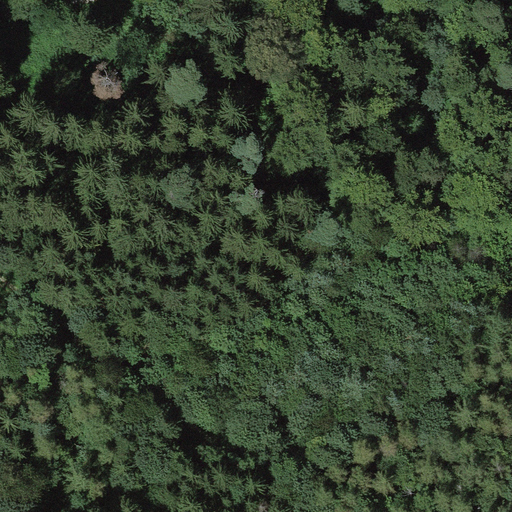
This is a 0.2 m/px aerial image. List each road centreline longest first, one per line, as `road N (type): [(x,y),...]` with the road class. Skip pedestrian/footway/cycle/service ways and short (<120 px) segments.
road 1 (track): [(511,231),(444,237),(301,319),(123,373)]
road 2 (track): [(0,278),(293,511)]
